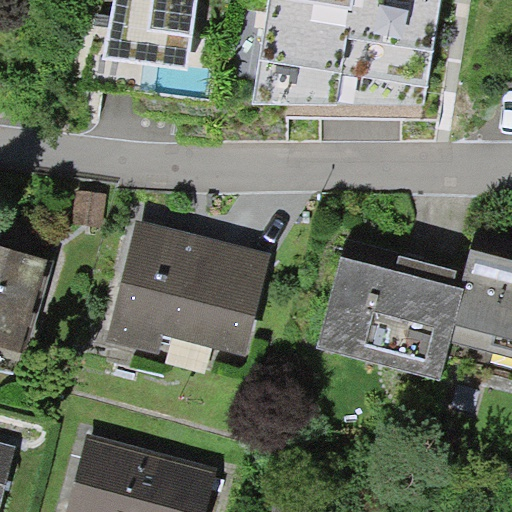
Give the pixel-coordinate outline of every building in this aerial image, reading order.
[(81,92),(202,107),(206,72),(188,69),(194,0),(114,0),(112,21),(90,18),(81,92)] [(269,0),(253,110),(420,111),(441,0),(269,0)] [(107,329),(242,365),(269,264),(134,228),(107,329)] [(0,355),(13,360),(43,269),(0,255),(0,355)] [(445,344),(511,361),(511,277),(455,263),(447,295),(334,266),(312,352),(435,383),(445,344)] [(69,511),(200,511),(212,468),(89,436),(69,511)] [(0,499),(13,443),(0,439),(0,499)]
